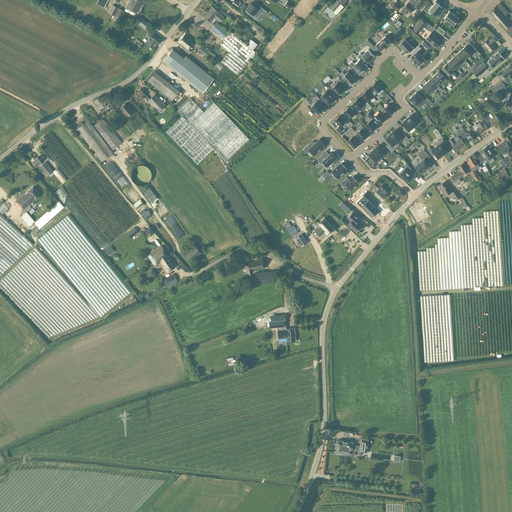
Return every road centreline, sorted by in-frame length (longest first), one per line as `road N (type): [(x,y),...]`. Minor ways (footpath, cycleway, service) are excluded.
road 1 (unclassified): [(0,158),(71,106),(132,77),(196,0)]
road 2 (tertiary): [(296,511),(322,434),(322,333),(333,295)]
road 3 (residential): [(418,77),(391,52),(324,121),(350,159)]
road 4 (track): [(400,211),(410,227),(419,292),(511,287)]
road 5 (residential): [(325,284),(257,249),(191,274)]
road 6 (tertiary): [(413,196),(511,122)]
